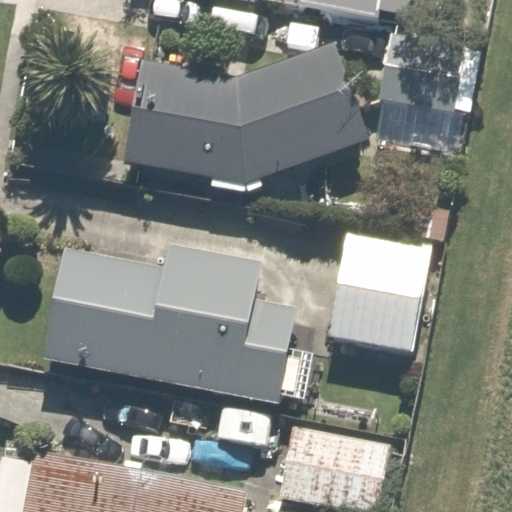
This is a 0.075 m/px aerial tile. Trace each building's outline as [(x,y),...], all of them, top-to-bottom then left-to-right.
[(374,0),(296,0),(295,9),(371,22),(374,0)] [(459,46),(383,35),(372,110),(448,121),(459,46)] [(322,54),(228,90),(131,76),(116,174),(237,193),(362,145),(322,54)] [(426,253),(338,241),(324,346),(411,358),(426,253)] [(254,315),(259,267),(159,256),(158,272),(48,263),(40,367),(284,412),(307,320),(254,315)] [(386,511),(397,450),(284,430),(271,503),(320,511),(386,511)] [(250,511),(251,507),(34,463),(33,469),(24,511),(250,511)]
